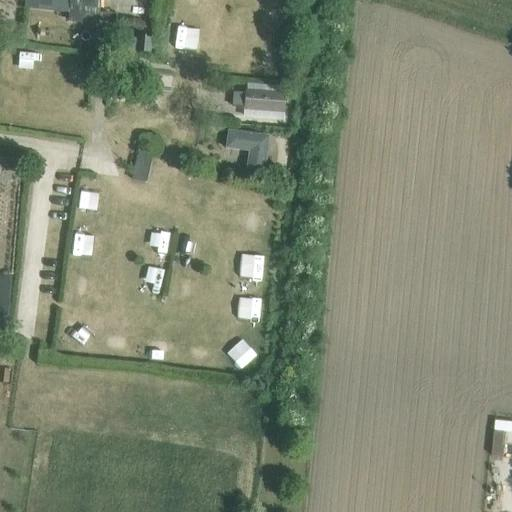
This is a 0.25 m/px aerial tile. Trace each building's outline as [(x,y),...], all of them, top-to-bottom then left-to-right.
[(47,0),(45,20),(69,23),(70,13),(71,0),(47,0)] [(71,0),(70,13),(98,16),(99,0),(71,0)] [(136,53),(151,54),(152,39),(137,37),(136,53)] [(243,111),(284,114),(286,93),(245,90),(243,111)] [(269,138),(228,132),(225,151),(248,154),(245,174),(264,177),(269,138)]
